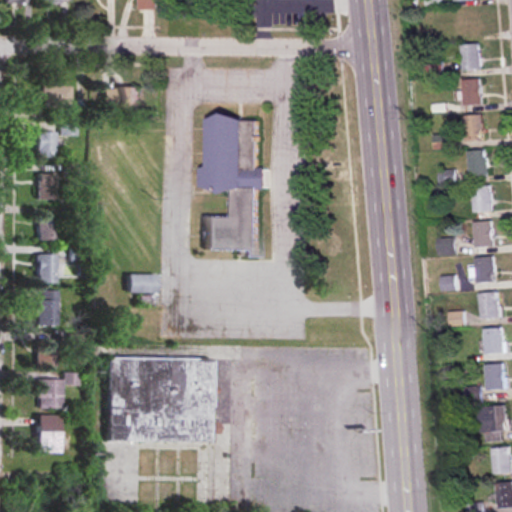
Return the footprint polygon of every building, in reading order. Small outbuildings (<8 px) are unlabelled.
[(138,0),(139,9),(154,9),(154,0),(138,0)] [(478,35),(476,9),(458,10),(460,37),(478,35)] [(464,71),(482,70),(480,44),(462,46),(464,71)] [(482,105),(482,80),(464,80),(464,105),(482,105)] [(66,86),(35,86),(35,108),(66,108),(66,86)] [(136,87),(101,87),(101,107),(136,107),(136,87)] [(485,141),(484,115),(465,116),(466,142),(485,141)] [(258,118),(207,117),(207,167),(199,167),(199,190),(231,190),(231,217),(203,217),(203,250),(240,250),(240,257),(256,257),(257,188),(264,188),(264,169),(258,168),(258,118)] [(75,136),(74,123),(58,123),(58,136),(75,136)] [(34,159),(54,159),(54,133),(34,133),(34,159)] [(489,176),(488,150),(469,151),(470,177),(489,176)] [(457,171),(441,171),(441,186),(457,186),(457,171)] [(54,174),(35,174),(35,201),(54,201),(54,174)] [(474,212),(493,212),(492,186),(474,186),(474,212)] [(35,241),(55,241),(55,214),(35,214),(35,241)] [(475,222),(476,247),(494,247),(493,222),(475,222)] [(440,255),(457,254),(456,238),(439,239),(440,255)] [(35,283),(55,283),(55,255),(35,255),(35,283)] [(495,258),(477,258),(477,282),(495,282),(495,258)] [(153,293),(154,274),(124,274),(124,293),(153,293)] [(443,277),(443,291),(455,291),(455,277),(443,277)] [(35,291),(35,327),(55,327),(55,291),(35,291)] [(481,319),(501,319),(501,293),(481,293),(481,319)] [(504,354),(503,328),(485,329),(486,355),(504,354)] [(54,367),(54,341),(33,341),(33,367),(54,367)] [(208,442),(209,358),(104,357),(103,441),(208,442)] [(505,390),(505,365),(486,365),(486,390),(505,390)] [(60,410),(60,386),(77,386),(77,374),(60,373),(60,380),(35,379),(34,409),(60,410)] [(483,442),(506,442),(506,407),(483,407),(483,442)] [(55,453),(55,416),(33,416),(33,453),(55,453)] [(494,474),(511,473),(511,466),(511,447),(493,448),(494,474)] [(498,509),(511,507),(511,482),(496,484),(498,509)]
